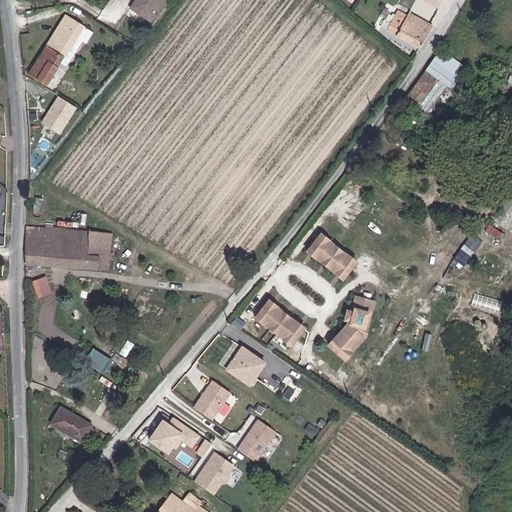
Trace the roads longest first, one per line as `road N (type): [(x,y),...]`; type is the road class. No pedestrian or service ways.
road 1 (residential): [(60,511),(344,171),(420,73),(463,0)]
road 2 (tertiary): [(13,0),(22,303)]
road 3 (tertiary): [(22,303),(25,511)]
